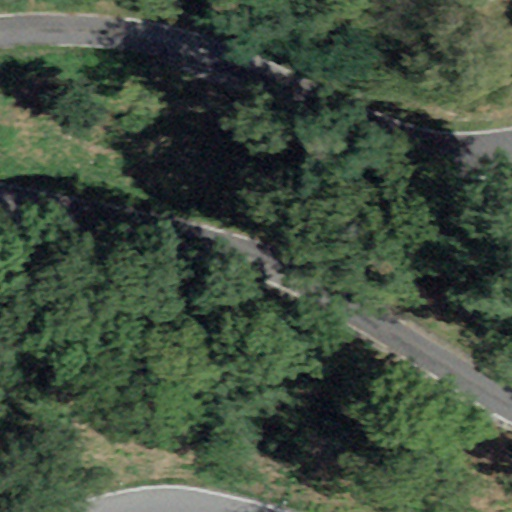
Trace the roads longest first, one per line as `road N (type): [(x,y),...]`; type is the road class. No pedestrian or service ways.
road 1 (tertiary): [(0,206),(243,257),(511,408)]
road 2 (tertiary): [(511,127),(372,155),(309,127),(235,63),(105,31),(0,33)]
